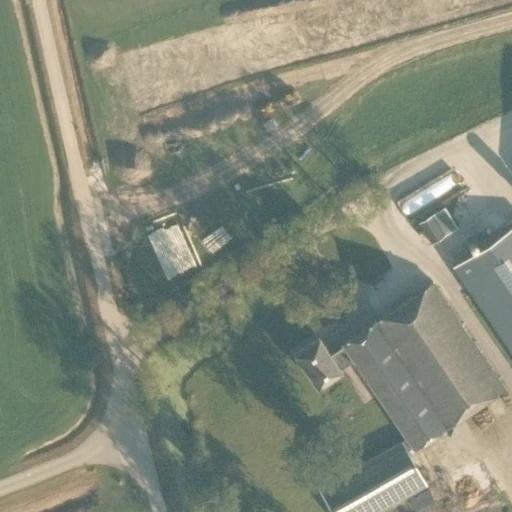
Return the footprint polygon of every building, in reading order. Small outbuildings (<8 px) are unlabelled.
[(402,201),(415,220),(467,183),(454,164),(402,201)] [(418,222),(431,243),(444,235),(431,214),(418,222)] [(511,223),(451,265),(511,353),(511,223)] [(351,360),(413,448),(500,389),(428,281),(338,342),(341,345),(330,353),(341,368),(351,360)] [(295,352),(318,385),(341,369),(341,368),(330,353),(318,336),(295,352)] [(318,487),(332,511),(376,511),(426,483),(400,438),(318,487)] [(409,496),(415,509),(435,499),(429,487),(409,496)]
